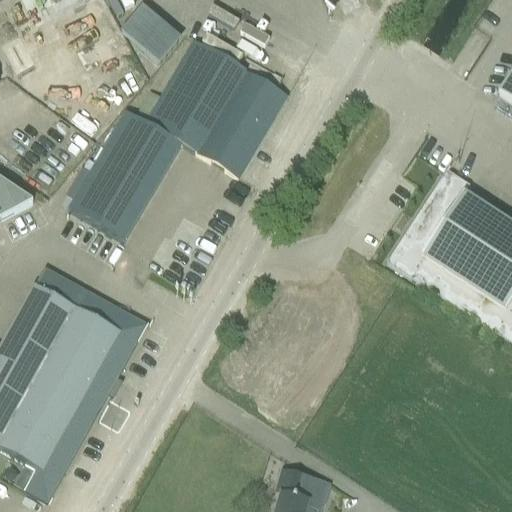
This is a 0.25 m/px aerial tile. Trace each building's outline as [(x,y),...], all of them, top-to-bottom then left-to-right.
[(157,69),(178,43),(139,11),(117,37),(157,69)] [(133,123),(237,185),(286,102),(192,47),(160,103),(149,97),(133,123)] [(0,53),(0,81),(17,72),(5,50),(0,53)] [(511,69),(495,98),(511,107),(511,69)] [(456,160),(385,268),(511,350),(511,349),(511,231),(456,196),(462,187),(446,177),(457,161),(456,160)] [(0,223),(30,207),(0,186),(0,223)] [(0,455),(23,468),(11,490),(22,496),(34,475),(40,478),(46,468),(63,477),(64,475),(107,397),(108,395),(111,397),(115,391),(112,389),(113,387),(145,331),(83,295),(73,313),(33,291),(0,351),(0,455)] [(318,511),(325,488),(281,475),(275,498),(279,499),(275,511),(306,511),(308,508),(318,511)]
